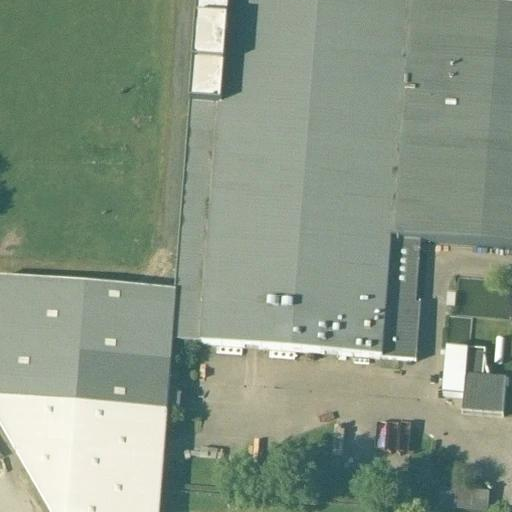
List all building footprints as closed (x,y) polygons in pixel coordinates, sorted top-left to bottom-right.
[(511,8),(398,0),(198,0),(176,295),(0,281),(0,402),(167,416),(173,344),(416,363),(420,307),(416,306),(421,243),(511,249),(511,8)] [(485,352),(467,351),(465,379),(483,380),(485,352)] [(483,380),(465,379),(462,415),(503,418),(506,382),(483,380)] [(159,511),(167,416),(0,402),(0,426),(49,511),(159,511)] [(487,511),(489,494),(439,490),(438,510),(464,511),(487,511)]
